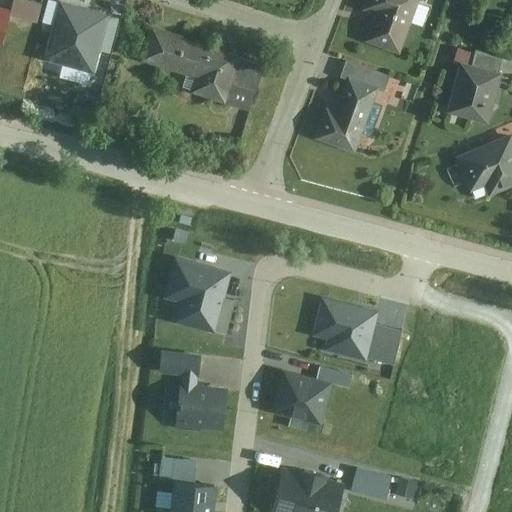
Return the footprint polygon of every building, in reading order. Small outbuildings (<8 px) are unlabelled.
[(19,0),(17,11),(0,6),(0,43),(16,47),(23,17),(45,22),(49,1),(45,0),(19,0)] [(405,53),(424,0),(368,0),(364,11),(380,17),(371,41),(405,53)] [(194,91),(229,102),(234,87),(241,66),(245,54),(156,25),(145,59),(199,76),(194,91)] [(497,121),(508,71),(465,61),(454,112),(497,121)] [(368,160),(393,94),(355,80),(342,114),(329,109),(317,141),(368,160)] [(511,188),(511,135),(459,155),(473,190),(493,183),(498,194),(511,188)] [(234,271),(179,256),(169,295),(187,300),(182,320),(218,330),(223,310),(234,271)] [(403,322),(333,309),(325,350),(396,362),(403,322)] [(210,361),(168,355),(165,374),(207,380),(210,361)] [(337,382),(286,369),(275,409),(326,423),(337,382)] [(235,430),(237,390),(184,388),(182,427),(235,430)] [(306,472),(286,467),(275,511),(340,511),(348,482),(330,478),(331,473),(307,468),(306,472)] [(362,467),(356,490),(391,498),(397,475),(362,467)] [(399,492),(417,496),(421,479),(403,475),(399,492)] [(212,511),(215,481),(175,478),(172,511),(212,511)]
